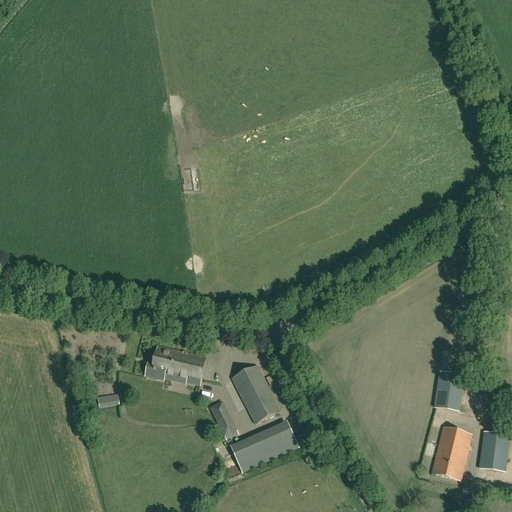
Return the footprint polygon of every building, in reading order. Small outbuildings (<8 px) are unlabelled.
[(164,382),(165,378),(200,386),(206,360),(158,349),(155,365),(148,364),(145,378),(164,382)] [(256,426),(281,413),(258,368),(232,380),(256,426)] [(435,410),(459,413),(464,375),(440,372),(435,410)] [(98,409),(119,406),(117,395),(97,399),(98,409)] [(223,404),(211,410),(227,441),(238,436),(230,418),(223,404)] [(297,406),(289,409),(302,435),(310,431),(297,406)] [(231,448),(234,454),(243,475),(299,450),(290,430),(287,423),(231,448)] [(438,452),(467,460),(472,437),(444,429),(438,452)] [(505,473),(510,437),(485,433),(480,470),(505,473)] [(461,483),(467,460),(438,452),(432,475),(461,483)]
